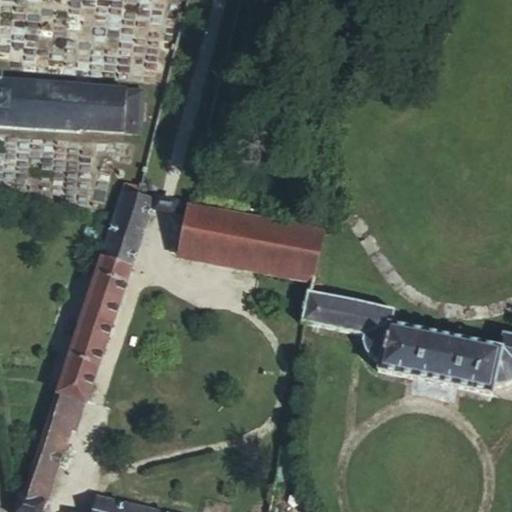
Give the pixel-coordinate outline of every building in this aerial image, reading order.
[(4,82),(0,82),(0,127),(79,133),(79,131),(140,135),(142,116),(146,116),(147,104),(143,104),(144,92),(4,82)] [(122,194),(140,198),(143,188),(124,185),(122,194)] [(131,269),(154,200),(140,198),(122,194),(114,220),(100,260),(131,269)] [(326,234),(190,207),(180,256),(211,261),(314,278),(326,234)] [(117,309),(131,269),(100,260),(87,299),(117,309)] [(314,278),(211,261),(205,292),(306,311),(310,293),(314,278)] [(310,293),(306,311),(303,323),(365,336),(364,341),(364,351),(369,357),(375,361),(381,362),(389,325),(393,326),(397,312),(310,293)] [(117,309),(87,299),(56,394),(80,402),(86,404),(117,309)] [(503,349),(499,348),(393,326),(389,325),(381,362),(379,372),(493,395),(494,386),(503,349)] [(511,335),(502,333),(499,348),(503,349),(494,386),(500,387),(506,387),(511,385),(511,383),(511,335)] [(56,394),(22,497),(46,504),(80,402),(56,394)] [(17,496),(13,511),(42,511),(46,504),(22,497),(17,496)] [(145,511),(96,499),(93,511),(145,511)]
